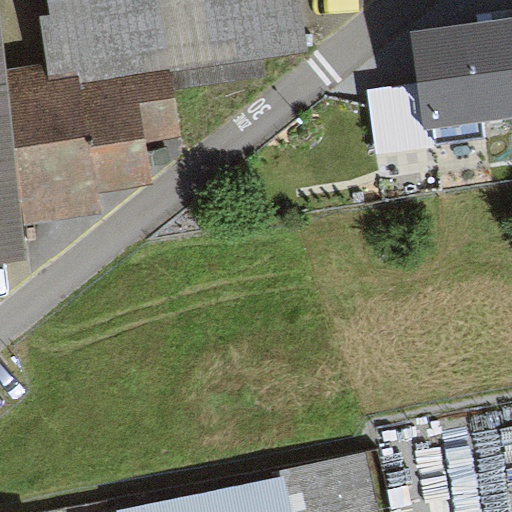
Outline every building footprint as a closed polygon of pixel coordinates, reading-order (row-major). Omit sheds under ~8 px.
[(288,0),(44,0),(52,68),(54,84),(168,72),(296,46),(288,0)] [(511,116),(511,16),(423,29),(437,127),(511,116)] [(4,73),(0,26),(0,263),(23,261),(19,219),(4,73)] [(52,68),(4,73),(19,219),(96,211),(94,192),(146,186),(141,141),(175,138),(168,72),(54,84),(52,68)] [(376,511),(365,458),(128,508),(129,511),(376,511)]
